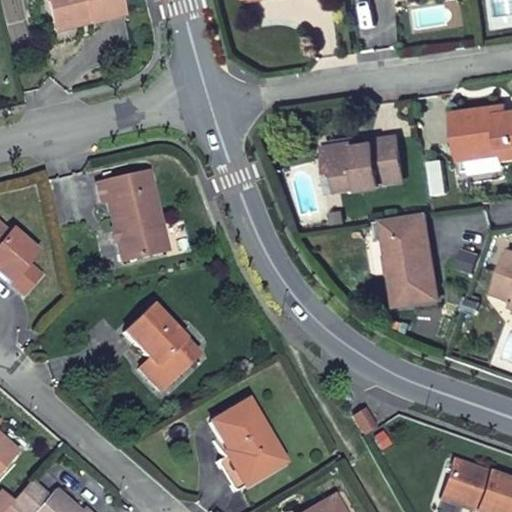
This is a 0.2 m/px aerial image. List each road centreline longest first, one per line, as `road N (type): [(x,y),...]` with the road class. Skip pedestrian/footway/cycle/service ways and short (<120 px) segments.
road 1 (residential): [(511,415),(364,359),(318,326),(279,284),(252,232),(209,99)]
road 2 (residential): [(209,99),(511,54)]
road 3 (residential): [(171,511),(0,356)]
road 4 (residential): [(0,144),(209,99)]
